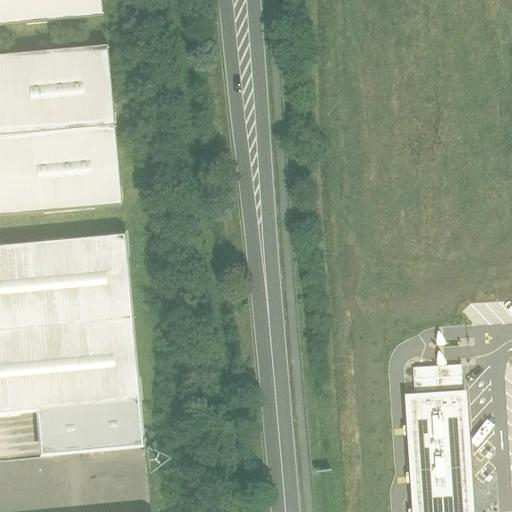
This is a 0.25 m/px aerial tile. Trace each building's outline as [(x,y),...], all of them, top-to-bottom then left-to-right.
[(104,0),(0,0),(0,56),(0,51),(0,26),(106,18),(104,0)] [(0,217),(125,207),(111,47),(0,56),(0,217)] [(125,241),(0,252),(0,415),(40,412),(141,403),(125,241)] [(461,363),(415,367),(416,391),(407,391),(415,511),(476,511),(469,387),(464,387),(461,363)] [(145,450),(141,403),(40,412),(44,459),(145,450)]
